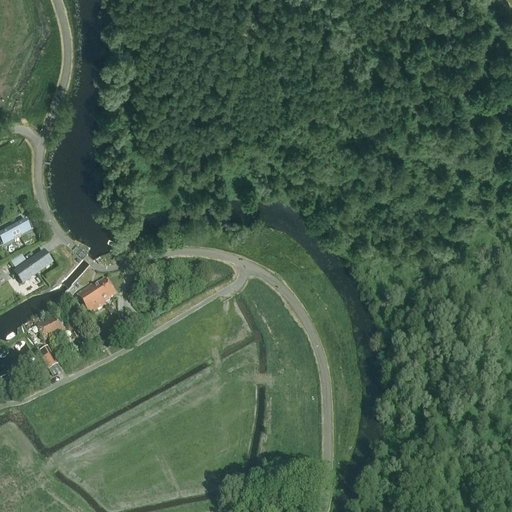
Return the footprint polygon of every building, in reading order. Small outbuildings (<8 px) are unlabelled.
[(26,221),(0,235),(0,247),(1,250),(32,233),(26,221)] [(23,285),(49,266),(51,264),(45,255),(42,256),(16,275),(23,285)] [(14,270),(25,263),(21,258),(11,266),(14,270)] [(92,288),(90,286),(76,295),(89,315),(105,305),(103,303),(115,295),(104,279),(92,288)] [(73,314),(66,318),(70,324),(77,320),(73,314)] [(56,316),(37,326),(44,341),(64,331),(56,316)] [(133,318),(133,317),(126,321),(131,330),(142,324),(137,316),(133,318)] [(112,325),(117,336),(130,330),(125,319),(112,325)] [(69,331),(74,341),(80,338),(75,328),(69,331)] [(56,367),(46,349),(38,353),(48,371),(56,367)] [(29,379),(43,371),(39,363),(25,371),(29,379)]
